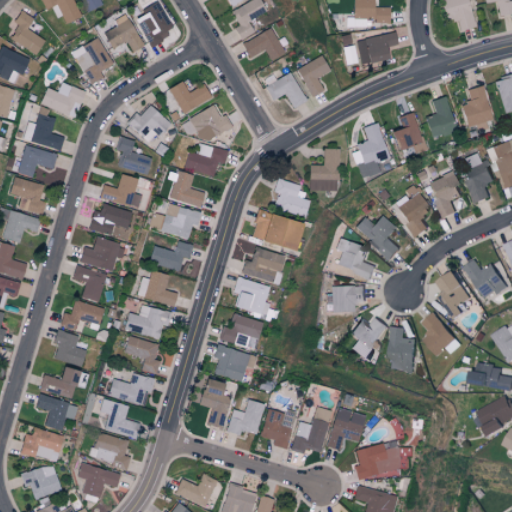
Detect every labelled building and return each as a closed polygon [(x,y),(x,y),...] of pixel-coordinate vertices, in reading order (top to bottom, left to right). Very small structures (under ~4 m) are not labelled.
[(79,16),(71,0),(39,0),(44,10),(51,7),(57,18),(61,16),(65,23),(79,16)] [(80,0),(85,11),(101,4),(98,0),(80,0)] [(265,11),(258,0),(248,0),(229,11),(237,25),(232,28),(239,40),(252,32),(246,22),(265,11)] [(388,7),(373,7),(373,0),(352,0),(352,18),(374,18),(374,22),(388,22),(388,7)] [(474,27),(467,0),(440,0),(446,22),(456,20),(459,31),(474,27)] [(498,16),(511,13),(511,4),(511,0),(508,0),(507,0),(485,0),(486,2),(496,1),(498,16)] [(133,19),(149,47),(161,41),(157,35),(170,28),(156,1),(140,10),(142,14),(133,19)] [(9,38),(34,54),(43,40),(25,29),(32,18),(19,11),(12,22),(17,25),(9,38)] [(125,41),(130,51),(140,47),(126,14),(112,19),(115,27),(103,32),(109,48),(125,41)] [(240,43),(247,58),(263,50),(268,61),(282,54),(270,28),(240,43)] [(355,40),(360,64),(387,59),(385,47),(396,45),(393,32),(355,40)] [(98,70),(109,66),(98,39),(73,48),(86,84),(102,79),(98,70)] [(28,56),(0,47),(0,77),(14,81),(16,74),(22,75),(28,56)] [(322,91),(316,77),(328,72),(321,56),(296,67),(309,96),(322,91)] [(271,100),(284,94),(292,108),(304,100),(289,72),(263,86),(271,100)] [(511,109),(511,73),(493,80),(503,113),(511,109)] [(182,113),(210,97),(202,84),(187,92),(180,81),(167,89),(182,113)] [(78,104),(83,91),(60,82),(56,92),(45,88),(38,104),(67,115),(72,102),(78,104)] [(465,127),(474,125),(476,131),(486,129),(484,121),(490,120),(482,86),(466,89),(469,102),(460,104),(465,127)] [(434,114),(424,118),(431,139),(455,131),(444,97),(430,101),(434,114)] [(213,103),(180,124),(187,135),(194,130),(203,144),(229,127),(213,103)] [(167,123),(148,105),(138,116),(134,113),(125,123),(148,144),(167,123)] [(397,117),(401,128),(391,131),(397,151),(410,146),(413,154),(425,150),(411,112),(397,117)] [(34,123),(25,121),(21,140),(59,148),(62,136),(49,134),(53,118),(36,114),(34,123)] [(361,127),(366,141),(355,144),(357,151),(351,152),(359,178),(378,172),(375,163),(387,159),(376,123),(361,127)] [(115,167),(145,174),(149,157),(129,152),(132,140),(117,136),(114,150),(119,151),(115,167)] [(493,170),(500,168),(506,187),(511,185),(511,139),(486,148),(493,170)] [(187,152),(182,168),(211,177),(216,163),(222,165),(226,151),(198,143),(195,154),(187,152)] [(33,165),(52,168),(54,152),(21,146),(17,175),(31,177),(33,165)] [(308,165),(308,191),(336,191),(337,149),(322,148),(322,165),(308,165)] [(494,180),(485,159),(480,162),(476,153),(463,158),(468,170),(463,173),(476,202),(491,196),(486,184),(494,180)] [(443,217),(457,211),(452,199),(462,195),(451,168),(439,172),(441,177),(429,182),(443,217)] [(168,199),(199,207),(202,192),(188,188),(191,175),(175,171),(168,199)] [(102,185),(98,197),(136,208),(139,195),(132,193),(136,179),(119,174),(115,188),(102,185)] [(8,193),(19,196),(16,208),(40,214),(43,202),(38,201),(42,185),(12,177),(8,193)] [(298,185),(276,178),(272,192),(278,193),(274,208),(303,217),(308,201),(295,197),(298,185)] [(416,237),(429,228),(422,218),(430,212),(412,185),(403,191),(405,195),(393,203),(416,237)] [(111,225),(126,228),(129,210),(100,205),(99,212),(91,210),(87,230),(109,235),(111,225)] [(199,211),(166,205),(160,233),(187,238),(189,226),(195,227),(199,211)] [(2,239),(18,242),(21,229),(35,232),(38,217),(7,211),(2,239)] [(249,238),(295,250),(302,223),(257,211),(249,238)] [(391,258),(401,247),(389,237),(396,229),(380,215),(372,225),(363,217),(354,228),(391,258)] [(79,263),(111,270),(113,257),(120,259),(123,245),(93,238),(91,249),(82,247),(79,263)] [(341,252),(336,265),(371,278),(376,265),(363,260),(367,249),(339,238),(334,249),(341,252)] [(151,246),(147,263),(178,270),(181,257),(187,258),(191,245),(175,241),(173,251),(151,246)] [(24,264),(9,259),(13,246),(0,242),(0,273),(20,279),(24,264)] [(240,273),(276,284),(284,256),(254,247),(249,262),(243,260),(240,273)] [(466,265),(484,298),(507,286),(495,262),(483,269),(477,258),(466,265)] [(96,302),(104,275),(74,265),(70,278),(84,283),(79,297),(96,302)] [(468,310),(465,301),(470,299),(456,270),(438,279),(445,293),(456,315),(468,310)] [(139,277),(135,296),(172,306),(175,293),(163,290),(167,275),(149,271),(147,279),(139,277)] [(268,286),(236,277),(232,290),(238,292),(234,306),(267,316),(270,307),(263,305),(268,286)] [(330,286),(331,313),(355,312),(354,302),(366,302),(366,285),(330,286)] [(68,315),(62,313),(58,326),(73,330),(77,319),(97,325),(102,309),(73,300),(68,315)] [(127,313),(122,330),(157,339),(161,325),(166,327),(169,312),(139,305),(137,315),(127,313)] [(437,355),(447,347),(452,352),(462,343),(435,311),(423,321),(431,330),(422,337),(437,355)] [(228,328),(221,326),(218,339),(253,349),(261,322),(232,314),(228,328)] [(359,318),(350,335),(356,339),(350,349),(367,358),(386,322),(373,315),(369,323),(359,318)] [(511,363),(511,362),(511,322),(493,334),(511,363)] [(416,337),(404,336),(405,326),(392,325),(387,369),(413,371),(416,337)] [(52,359),(79,368),(84,350),(73,347),(76,336),(55,330),(51,343),(56,344),(52,359)] [(155,374),(158,361),(153,360),(157,344),(126,337),(122,354),(142,358),(139,371),(155,374)] [(213,375),(241,381),(244,367),(252,368),(254,354),(215,347),(212,358),(216,359),(213,375)] [(469,382),(511,388),(511,375),(501,373),(503,365),(479,361),(477,370),(471,369),(469,382)] [(86,375),(62,367),(58,380),(42,375),(37,389),(69,399),(73,385),(82,388),(86,375)] [(153,378),(130,374),(128,383),(110,379),(107,398),(140,404),(143,391),(150,393),(153,378)] [(223,384),(205,379),(197,405),(210,408),(206,423),(220,427),(230,397),(220,394),(223,384)] [(511,417),(511,401),(508,394),(477,409),(489,435),(506,427),(503,422),(511,417)] [(76,405),(37,395),(34,407),(47,411),(43,426),(60,430),(63,418),(72,420),(76,405)] [(127,406),(101,399),(97,415),(106,418),(102,431),(134,439),(138,423),(123,419),(127,406)] [(263,404),(246,399),(242,412),(231,409),(225,431),(238,435),(240,430),(254,434),(263,404)] [(289,450),(302,453),(303,448),(319,453),(331,411),(314,406),(309,424),(297,421),(289,450)] [(326,447),(339,450),(341,438),(357,442),(363,414),(335,408),(326,447)] [(271,445),(284,449),(294,412),(284,409),(282,413),(266,409),(258,436),(272,440),(271,445)] [(54,462),(60,435),(32,428),(30,436),(23,434),(18,454),(54,462)] [(125,469),(128,457),(122,455),(126,441),(95,432),(88,458),(125,469)] [(354,450),(357,464),(352,465),(355,478),(400,469),(395,447),(382,450),(381,444),(354,450)] [(75,477),(83,479),(80,493),(98,498),(101,484),(115,488),(118,473),(79,463),(75,477)] [(58,492),(52,465),(18,473),(22,487),(29,485),(32,498),(58,492)] [(215,480),(201,474),(196,486),(179,479),(173,494),(204,507),(215,480)] [(219,511),(248,511),(255,492),(228,484),(219,511)] [(365,502),(363,511),(391,511),(395,495),(355,486),(352,499),(365,502)] [(254,511),(268,511),(272,499),(258,495),(254,511)] [(84,511),(83,508),(73,511),(71,511),(69,506),(57,511),(53,503),(35,510),(36,511),(84,511)] [(188,511),(177,503),(169,511),(164,511),(163,511),(162,511),(188,511)]
